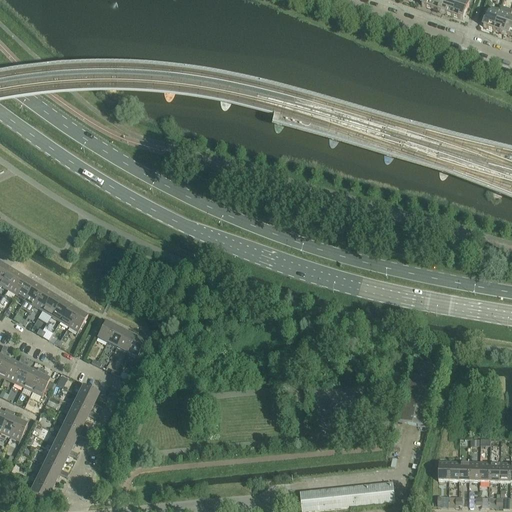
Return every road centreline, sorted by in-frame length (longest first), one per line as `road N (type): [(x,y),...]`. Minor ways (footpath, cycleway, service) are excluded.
road 1 (primary): [(511,293),(308,251),(122,164),(0,80)]
road 2 (primary): [(0,112),(180,223),(354,287),(511,319)]
road 3 (residential): [(511,59),(341,0)]
road 4 (residential): [(78,511),(77,479),(118,385),(77,366)]
